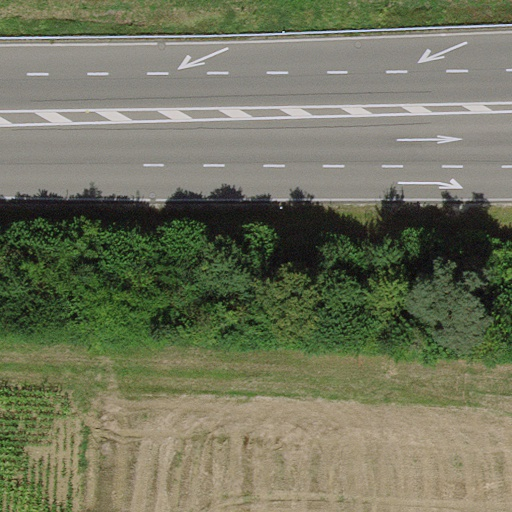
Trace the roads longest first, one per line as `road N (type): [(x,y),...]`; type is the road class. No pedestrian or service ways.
road 1 (motorway): [(0,162),(511,156)]
road 2 (motorway): [(511,65),(0,65)]
